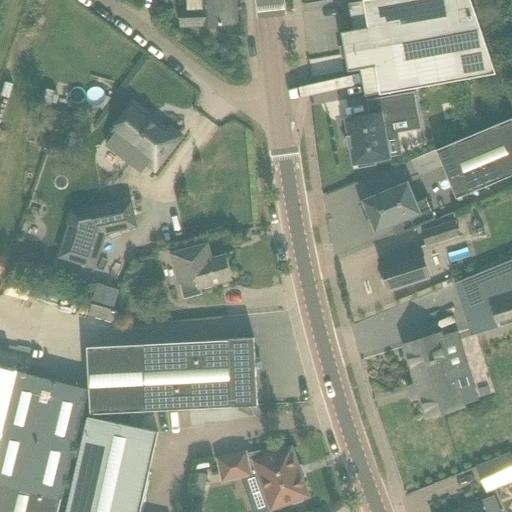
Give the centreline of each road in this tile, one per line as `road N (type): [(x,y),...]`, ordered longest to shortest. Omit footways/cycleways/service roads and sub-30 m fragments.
road 1 (tertiary): [(378,511),(309,296),(282,134)]
road 2 (unclassified): [(282,134),(100,0)]
road 3 (tertiary): [(282,134),(269,0)]
